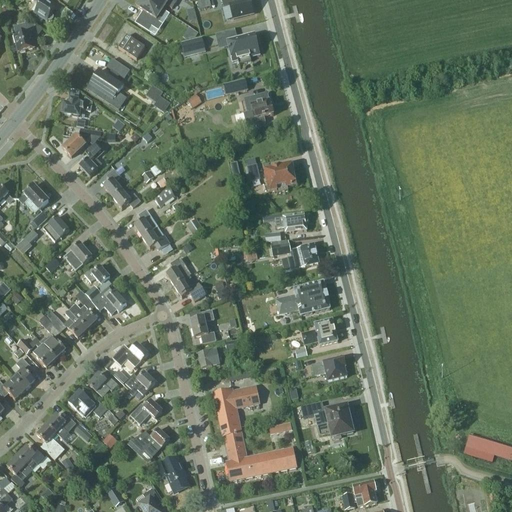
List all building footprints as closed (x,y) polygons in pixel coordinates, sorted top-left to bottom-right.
[(43,0),(30,0),(40,6),(32,18),(39,23),(40,23),(41,23),(43,20),(47,22),(49,22),(50,22),(52,21),(53,20),(53,19),(53,17),(53,16),(52,15),(56,10),(43,1),(43,0)] [(163,10),(163,11),(146,0),(141,0),(136,8),(158,23),(165,12),(163,10)] [(146,0),(163,11),(163,10),(166,6),(171,10),(177,0),(146,0)] [(209,0),(197,4),(199,11),(211,8),(209,0)] [(221,0),(224,9),(230,7),(233,20),(253,15),(250,1),(243,3),(241,3),(240,0),(221,0)] [(7,8),(1,12),(5,18),(11,14),(7,8)] [(151,27),(141,20),(137,26),(148,32),(151,27)] [(28,34),(25,25),(15,28),(17,37),(14,37),(19,53),(20,53),(21,55),(25,53),(25,52),(34,49),(34,48),(35,47),(34,43),(32,43),(30,33),(28,34)] [(238,40),(227,43),(229,50),(228,50),(229,52),(233,67),(251,63),(250,58),(260,56),(255,36),(245,39),(244,39),(244,40),(240,41),(239,41),(239,40),(238,40)] [(144,50),(127,38),(118,50),(136,62),(144,50)] [(177,46),(180,59),(181,59),(180,56),(200,51),(197,41),(177,46)] [(124,81),(130,72),(113,61),(107,69),(124,81)] [(93,78),(88,85),(96,90),(94,93),(103,98),(104,96),(111,100),(115,94),(116,95),(121,87),(122,88),(122,87),(97,71),(98,72),(94,78),(93,78)] [(223,85),(226,96),(246,90),(244,80),(223,85)] [(156,104),(163,94),(153,88),(146,98),(156,104)] [(193,97),(199,106),(208,100),(203,91),(193,97)] [(267,98),(268,96),(266,95),(265,97),(244,102),(247,113),(244,114),(247,129),(265,124),(264,119),(273,117),(271,108),(270,109),(269,103),(268,103),(267,98)] [(86,100),(84,99),(83,106),(76,105),(77,102),(67,100),(66,105),(64,105),(62,115),(71,117),(71,119),(78,120),(79,111),(90,113),(92,104),(86,100)] [(84,130),(86,122),(77,121),(76,128),(84,130)] [(121,121),(116,127),(121,132),(127,126),(121,121)] [(80,130),(80,135),(100,138),(101,133),(80,130)] [(147,134),(142,139),(147,144),(152,139),(147,134)] [(135,144),(140,139),(135,135),(131,139),(135,144)] [(85,146),(76,136),(63,150),(71,159),(85,146)] [(93,146),(93,145),(84,153),(89,158),(79,167),(90,178),(97,171),(101,166),(95,159),(103,151),(96,144),(93,146)] [(225,170),(230,169),(227,154),(221,156),(225,170)] [(295,177),(292,165),(264,172),(270,194),(276,192),(277,195),(288,192),(287,189),(298,187),(297,185),(298,183),(297,177),(295,177)] [(260,181),(256,166),(245,169),(247,177),(249,176),(251,183),(260,181)] [(112,199),(122,192),(115,183),(120,179),(114,171),(106,178),(110,183),(103,188),(112,199)] [(153,179),(148,173),(142,178),(147,184),(153,179)] [(162,190),(168,186),(163,179),(157,184),(162,190)] [(0,203),(4,200),(8,204),(13,200),(0,187),(0,203)] [(35,189),(34,187),(19,201),(23,205),(25,204),(35,215),(38,212),(39,212),(49,203),(39,193),(40,192),(36,188),(35,189)] [(174,198),(168,190),(153,200),(159,208),(174,198)] [(129,200),(122,192),(112,199),(122,210),(129,204),(133,209),(140,203),(134,196),(129,200)] [(187,217),(192,213),(188,209),(184,213),(187,217)] [(151,233),(157,229),(146,212),(138,217),(141,222),(134,227),(142,239),(151,233)] [(47,219),(43,214),(33,222),(28,227),(32,232),(34,230),(35,231),(47,219)] [(308,218),(305,216),(275,220),(276,229),(285,228),(286,236),(307,232),(306,227),(309,225),(308,218)] [(69,232),(57,219),(50,225),(43,231),(55,244),(60,240),(69,232)] [(203,230),(196,221),(186,227),(193,237),(203,230)] [(163,238),(157,229),(151,233),(142,239),(150,251),(157,246),(161,251),(169,246),(163,238)] [(29,245),(38,237),(33,232),(20,244),(17,248),(16,249),(23,256),(32,248),(29,245)] [(281,243),(280,235),(270,237),(271,244),(281,243)] [(92,258),(80,244),(64,258),(68,263),(76,272),(92,258)] [(291,254),(289,245),(270,248),(273,258),(290,255),(290,254),(291,254)] [(319,265),(314,246),(295,251),(297,257),(287,259),(290,272),(306,268),(306,269),(319,265)] [(245,252),(247,262),(259,259),(257,249),(245,252)] [(60,266),(54,259),(45,268),(51,275),(60,266)] [(166,274),(173,287),(183,281),(178,272),(184,268),(178,259),(170,265),(173,270),(166,274)] [(110,279),(100,268),(92,275),(89,272),(84,276),(90,283),(96,281),(101,287),(110,279)] [(189,277),(183,281),(173,287),(182,300),(189,295),(194,303),(206,296),(198,284),(195,286),(189,277)] [(330,311),(323,284),(294,292),(296,297),(276,302),(280,317),(299,312),(301,318),(330,311)] [(3,285),(0,288),(0,301),(10,292),(3,285)] [(94,287),(85,295),(86,296),(92,303),(102,296),(94,287)] [(92,303),(92,304),(95,308),(100,313),(104,309),(111,317),(117,312),(118,314),(126,307),(115,294),(114,295),(109,289),(104,294),(102,296),(92,303)] [(219,301),(226,299),(224,291),(217,293),(219,301)] [(75,306),(69,312),(88,331),(97,323),(89,314),(95,308),(92,304),(92,303),(86,296),(85,295),(82,292),(76,297),(80,302),(79,302),(84,307),(84,308),(80,311),(75,306)] [(17,306),(23,300),(17,293),(11,299),(17,306)] [(51,313),(46,318),(61,334),(67,329),(78,341),(88,331),(69,312),(65,315),(70,320),(64,326),(57,319),(51,313)] [(214,322),(212,312),(200,315),(201,320),(190,322),(194,339),(200,338),(202,346),(216,344),(214,335),(208,336),(205,324),(214,322)] [(45,318),(39,323),(46,330),(51,336),(46,342),(44,339),(39,343),(56,361),(65,352),(58,344),(55,340),(61,334),(46,318),(45,318)] [(338,343),(333,321),(314,326),(316,332),(303,336),(306,347),(319,343),(320,347),(338,343)] [(36,340),(33,343),(36,346),(39,350),(33,356),(46,370),(56,361),(39,343),(36,340)] [(22,342),(17,346),(26,356),(32,350),(29,347),(23,341),(22,342)] [(241,351),(239,341),(225,343),(227,353),(241,351)] [(148,356),(137,345),(130,353),(124,347),(112,360),(121,368),(127,362),(135,369),(148,356)] [(24,354),(20,350),(14,355),(18,359),(24,354)] [(220,366),(216,350),(208,352),(208,354),(198,356),(201,371),(220,366)] [(295,353),(297,360),(307,358),(305,350),(295,353)] [(345,369),(343,359),(312,367),(314,378),(326,375),(328,383),(347,379),(344,369),(345,369)] [(13,380),(25,392),(35,383),(28,376),(33,371),(23,360),(16,366),(22,372),(13,380)] [(124,385),(128,380),(119,371),(114,376),(124,385)] [(155,385),(144,374),(138,380),(134,376),(125,385),(131,391),(128,394),(132,398),(138,392),(143,397),(155,385)] [(107,384),(99,377),(89,387),(100,398),(108,390),(111,393),(117,387),(110,380),(107,384)] [(15,402),(25,392),(13,380),(4,388),(0,383),(0,395),(3,399),(8,395),(15,402)] [(258,406),(255,388),(232,393),(232,391),(213,395),(222,439),(224,438),(229,463),(226,464),(230,484),(297,469),(293,450),(246,460),(236,411),(258,406)] [(95,406),(80,392),(68,405),(83,419),(91,411),(100,420),(108,411),(99,402),(95,406)] [(161,413),(150,402),(143,410),(139,407),(128,419),(137,428),(148,417),(153,422),(161,413)] [(301,409),(295,411),(298,420),(296,421),(297,427),(301,426),(300,421),(303,420),(314,418),(317,431),(319,438),(331,435),(333,442),(341,440),(340,437),(352,434),(354,432),(353,427),(351,427),(349,416),(350,415),(348,408),(324,413),(322,404),(301,409)] [(120,421),(126,416),(121,411),(116,416),(120,421)] [(46,426),(56,435),(62,440),(76,425),(68,418),(64,422),(56,415),(51,421),(51,420),(46,426)] [(113,417),(108,422),(113,428),(118,423),(113,417)] [(271,436),(292,432),(290,424),(269,428),(271,436)] [(56,435),(46,426),(41,431),(37,436),(45,444),(40,448),(55,462),(64,452),(51,440),(56,435)] [(75,432),(80,436),(85,430),(80,427),(75,432)] [(145,433),(130,443),(141,452),(145,452),(152,459),(161,450),(169,441),(158,431),(151,439),(145,433)] [(117,442),(109,435),(102,443),(110,450),(117,442)] [(511,450),(469,437),(463,455),(492,464),(494,457),(511,462),(511,450)] [(21,452),(16,458),(32,472),(38,466),(46,458),(38,451),(34,455),(27,448),(22,453),(21,452)] [(418,458),(414,459),(415,463),(416,467),(417,471),(421,470),(425,469),(424,464),(423,461),(422,457),(418,458)] [(12,463),(7,469),(15,476),(11,481),(20,490),(24,485),(22,483),(26,479),(32,472),(16,458),(11,463),(12,463)] [(184,475),(177,460),(154,470),(159,482),(165,479),(173,496),(189,489),(183,476),(184,475)] [(75,471),(70,463),(64,467),(70,475),(75,471)] [(0,511),(11,511),(13,511),(7,506),(13,501),(7,495),(15,488),(12,484),(3,491),(2,490),(0,492),(0,511)] [(376,485),(373,484),(353,489),(354,495),(341,498),(345,511),(354,509),(353,505),(356,504),(357,509),(376,504),(374,493),(375,493),(378,490),(376,485)] [(160,504),(150,487),(147,489),(150,493),(142,497),(145,502),(138,507),(140,511),(156,511),(154,508),(160,504)] [(247,487),(237,490),(239,495),(248,493),(247,487)] [(66,504),(59,502),(55,511),(64,511),(66,507),(65,507),(66,504)] [(489,510),(489,502),(465,503),(465,511),(480,511),(489,510)]
